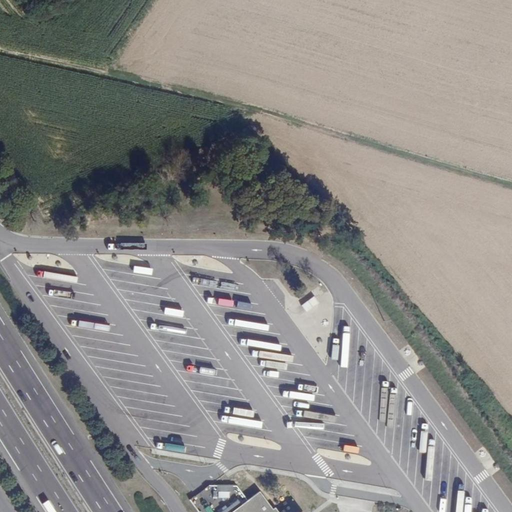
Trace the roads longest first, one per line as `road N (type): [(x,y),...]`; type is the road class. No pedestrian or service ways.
road 1 (track): [(511,185),(252,108),(0,55)]
road 2 (motorway): [(114,511),(0,336)]
road 3 (motorway): [(0,410),(67,511)]
